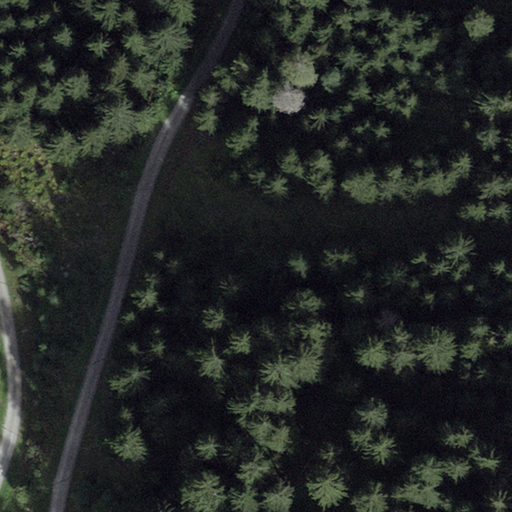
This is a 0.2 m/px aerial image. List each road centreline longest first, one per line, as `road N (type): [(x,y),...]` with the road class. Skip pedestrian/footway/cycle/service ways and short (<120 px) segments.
road 1 (track): [(237,0),(139,203),(57,511)]
road 2 (track): [(0,466),(13,418),(0,291)]
